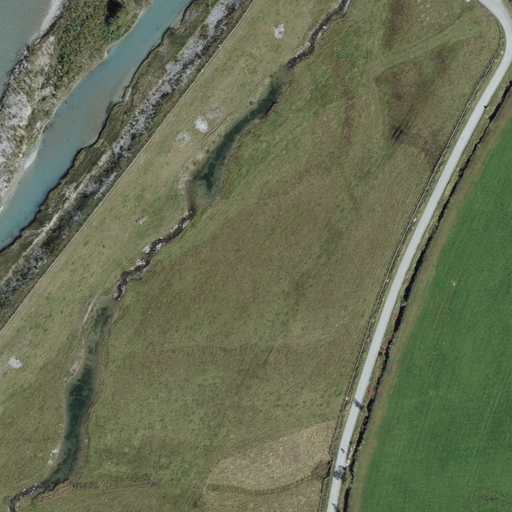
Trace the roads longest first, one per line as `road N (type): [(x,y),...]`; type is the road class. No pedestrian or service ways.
road 1 (track): [(485,0),(498,10),(511,45),(403,269),(343,448),(332,511)]
road 2 (track): [(259,0),(0,341)]
